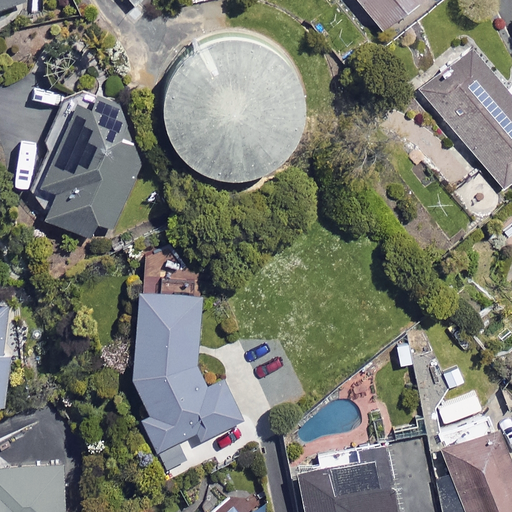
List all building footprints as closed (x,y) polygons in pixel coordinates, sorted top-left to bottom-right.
[(407,0),(358,0),(378,24),(407,0)] [(271,32),(260,25),(235,19),(222,19),(197,25),(185,32),(175,40),(161,62),(154,87),(156,113),(161,125),(167,137),(186,155),(197,161),(222,168),(236,168),(261,161),(272,154),(290,136),(301,112),(303,86),(296,61),(290,50),(271,32)] [(511,174),(511,91),(468,41),(416,87),(501,184),(511,174)] [(110,223),(138,161),(127,100),(83,80),(38,178),(54,185),(42,211),(87,231),(94,216),(110,223)] [(201,248),(138,244),(130,372),(145,405),(140,413),(154,445),(195,427),(198,435),(241,417),(222,375),(206,383),(194,365),(201,248)] [(0,399),(3,400),(9,303),(0,302),(0,399)] [(480,403),(473,388),(436,404),(443,420),(480,403)] [(511,511),(511,471),(492,421),(438,442),(464,511),(511,511)] [(366,511),(393,507),(382,449),(295,466),(303,511),(366,511)] [(63,511),(62,459),(0,460),(0,511),(63,511)] [(263,511),(245,485),(207,511),(203,511),(202,509),(198,511),(263,511)]
